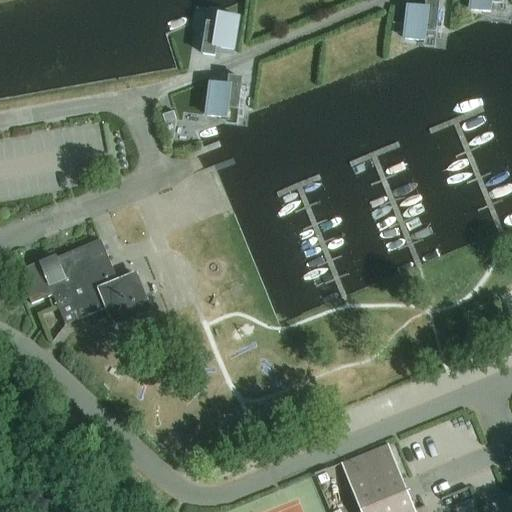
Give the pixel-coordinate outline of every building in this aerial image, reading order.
[(472,0),(472,10),(491,13),(493,3),(503,5),(503,0),(472,0)] [(429,12),(410,10),(406,40),(426,42),(427,33),(437,34),(440,4),(430,3),(429,12)] [(219,26),(209,25),(204,54),(215,56),(216,47),(236,50),(241,20),(221,17),(219,26)] [(401,35),(403,24),(394,23),(392,34),(401,35)] [(230,89),(211,87),(207,117),(227,119),(228,110),(238,111),(242,81),(231,80),(230,89)] [(175,112),(163,116),(165,124),(177,120),(175,112)] [(102,241),(41,266),(20,274),(32,305),(54,296),(66,326),(111,308),(117,322),(147,310),(135,279),(120,285),(102,241)] [(343,464),(361,511),(415,511),(389,446),(343,464)]
